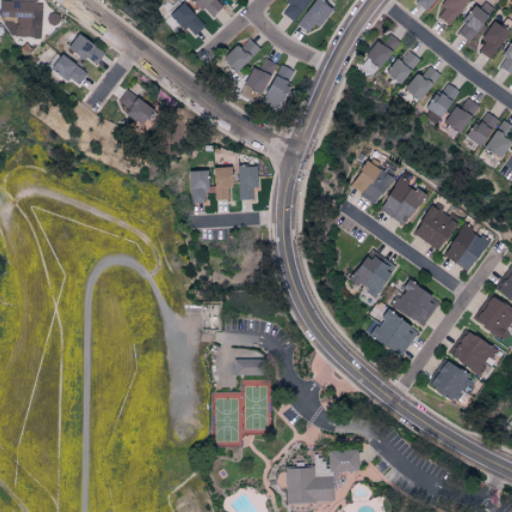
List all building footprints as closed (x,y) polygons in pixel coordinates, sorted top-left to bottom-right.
[(39,37),(41,4),(34,4),(34,0),(9,0),(10,1),(0,0),(0,18),(6,18),(5,36),(39,37)] [(191,0),(209,18),(221,7),(214,0),(191,0)] [(318,27),(331,10),(318,0),(313,0),(295,24),(307,33),(314,24),(318,27)] [(442,0),(439,4),(444,8),(436,17),(448,26),(467,0),(442,0)] [(204,26),(182,2),(168,15),(183,31),(186,28),(194,36),(204,26)] [(473,5),(462,19),(465,21),(456,33),(467,42),(492,9),(483,2),(478,9),(473,5)] [(490,59),(506,31),(491,22),(480,40),(484,42),(478,52),(490,59)] [(94,66),(103,52),(75,34),(66,48),(94,66)] [(374,42),(357,67),(372,77),(397,40),(387,34),(379,45),(374,42)] [(220,59),(233,73),(258,50),(248,39),(238,48),(235,45),(220,59)] [(385,75),(399,85),(418,59),(404,49),(385,75)] [(78,85),(86,73),(59,54),(49,70),(67,82),(69,79),(78,85)] [(242,85),(259,94),(275,64),(263,58),(256,70),(251,68),(242,85)] [(262,103),(277,109),(292,70),(276,64),(262,103)] [(438,75),(428,66),(420,75),(416,72),(402,89),(416,101),(438,75)] [(457,91),(445,84),(437,96),(434,95),(421,115),(435,124),(457,91)] [(238,94),(254,102),(258,95),(242,86),(238,94)] [(123,115),(139,125),(150,108),(124,90),(117,101),(127,109),(123,115)] [(459,108),(453,105),(442,124),(459,134),(476,104),(465,98),(459,108)] [(463,138),(479,148),(496,119),(484,112),(476,125),(472,123),(463,138)] [(497,158),(511,133),(511,127),(500,120),(482,149),(497,158)] [(375,203),(393,172),(385,167),(383,172),(364,161),(348,187),(375,203)] [(237,200),(251,200),(251,188),(256,188),(255,166),(236,167),(237,200)] [(229,168),(212,168),(212,200),(229,200),(229,168)] [(204,203),(203,193),(206,193),(206,171),(188,172),(189,204),(204,203)] [(407,186),(409,183),(397,176),(378,211),(405,226),(422,194),(407,186)] [(443,207),(433,201),(412,234),(437,251),(457,221),(440,210),(443,207)] [(442,255),(467,271),(486,241),(461,225),(442,255)] [(373,299),(394,265),(368,249),(348,281),(365,291),(364,294),(373,299)] [(393,297),(388,305),(421,327),(437,302),(407,282),(396,298),(393,297)] [(511,320),(511,311),(489,296),(473,322),(500,339),(511,320)] [(416,331),(384,311),(368,337),(400,357),(416,331)] [(448,356),(480,378),(492,361),(488,358),(494,350),(465,331),(448,356)] [(233,376),(258,375),(258,359),(233,360),(233,376)] [(472,381),(444,361),(427,385),(455,404),(472,381)] [(327,449),(327,471),(355,470),(355,449),(327,449)] [(283,467),(284,502),(330,501),(330,475),(312,476),(312,466),(283,467)]
